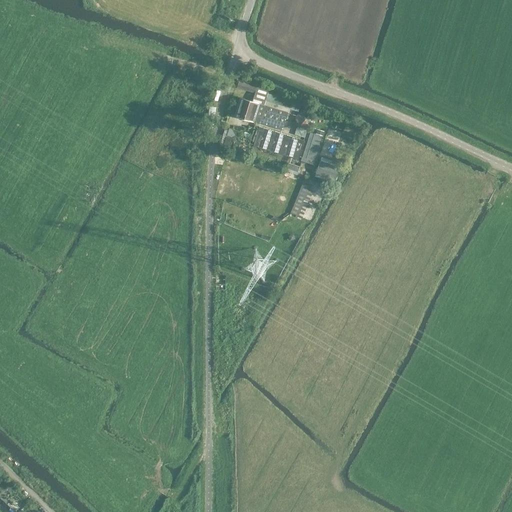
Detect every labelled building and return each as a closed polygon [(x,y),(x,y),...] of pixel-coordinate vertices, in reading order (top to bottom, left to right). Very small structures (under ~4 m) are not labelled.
[(256,90),(258,83),(240,78),(238,84),(256,90)] [(292,102),(268,94),(266,101),(290,109),(292,102)] [(283,131),(288,113),(259,104),(241,99),(235,116),(254,122),(260,123),(260,124),(283,131)] [(298,112),(301,103),(293,100),(292,102),(290,109),(290,110),(298,112)] [(347,124),(336,148),(349,154),(360,130),(347,124)] [(299,160),(305,141),(259,127),(254,146),(299,160)] [(235,138),(237,131),(229,128),(227,136),(235,138)] [(313,161),(321,138),(319,137),(310,160),(313,161)] [(335,181),(340,168),(320,161),(316,175),(335,181)] [(289,163),(288,170),(299,173),(301,166),(289,163)] [(303,217),(316,187),(304,182),(291,211),(303,217)] [(316,187),(312,198),(320,201),(325,190),(316,187)] [(306,215),(314,216),(316,205),(309,203),(306,215)] [(15,511),(25,502),(18,495),(10,487),(9,488),(7,486),(0,493),(0,498),(15,511)]
